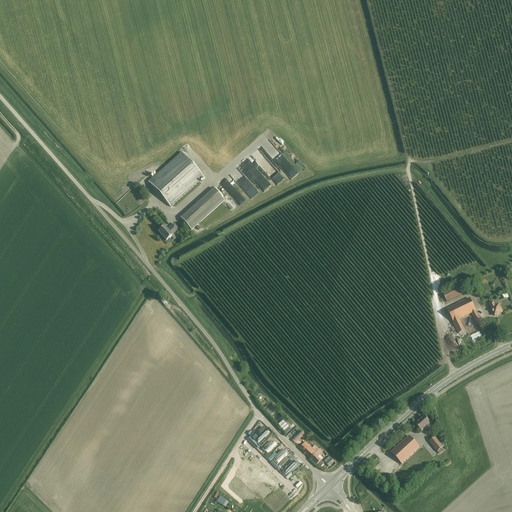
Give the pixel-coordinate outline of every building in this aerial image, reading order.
[(296,163),(273,137),(266,143),(289,169),(296,163)] [(262,147),(256,153),(271,171),(278,165),(262,147)] [(204,178),(181,153),(148,182),(170,207),(204,178)] [(247,167),(269,188),(276,181),(253,160),(247,167)] [(280,165),(271,171),(274,175),(283,169),(280,165)] [(234,173),(256,197),(263,191),(241,167),(234,173)] [(283,169),(275,176),(282,183),(290,176),(283,169)] [(237,183),(241,180),(236,174),(232,177),(237,183)] [(234,181),(229,186),(244,202),(249,197),(234,181)] [(214,189),(180,218),(191,230),(224,201),(214,189)] [(164,227),(158,232),(166,241),(169,238),(170,239),(172,237),(171,236),(172,236),(172,235),(170,234),(173,231),(175,232),(178,229),(174,224),(170,227),(170,228),(167,230),(164,227)] [(447,302),(463,294),(459,285),(443,293),(447,302)] [(481,323),(479,318),(469,299),(447,310),(458,334),(465,331),(459,319),(472,313),(477,325),(481,323)] [(489,304),(492,312),(495,316),(502,312),(499,304),(495,306),(493,302),(489,304)] [(415,424),(419,428),(422,432),(430,424),(424,417),(415,424)] [(259,428),(262,422),(259,421),(254,430),(260,433),(262,429),(259,428)] [(283,421),(278,425),(286,434),(291,430),(283,421)] [(292,440),(294,443),(300,436),(302,437),(304,435),(301,431),(292,440)] [(267,436),(265,433),(261,437),(259,434),(253,439),(258,445),(267,436)] [(391,453),(394,457),(402,465),(420,448),(409,437),(391,453)] [(430,442),(438,452),(443,448),(435,438),(430,442)] [(262,450),(267,455),(277,445),(274,443),(272,444),(270,442),(262,450)] [(299,449),(310,459),(319,450),(315,446),(312,449),(309,446),(306,443),(304,445),(303,445),(299,449)] [(324,464),(320,461),(317,458),(323,452),(320,449),(319,450),(310,459),(316,465),(317,464),(320,467),(324,464)] [(287,456),(282,451),(274,459),(274,460),(273,461),(278,465),(287,456)] [(334,462),(331,458),(325,463),(328,467),(334,462)] [(291,464),(289,462),(284,468),(286,470),(285,472),(288,475),(297,465),(294,462),(291,464)] [(220,497),(216,502),(225,507),(228,502),(220,497)]
